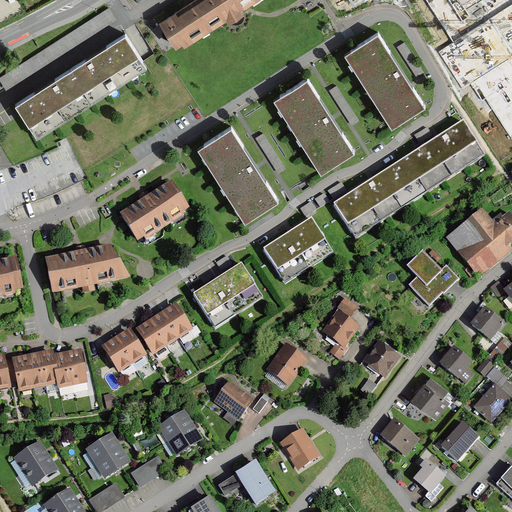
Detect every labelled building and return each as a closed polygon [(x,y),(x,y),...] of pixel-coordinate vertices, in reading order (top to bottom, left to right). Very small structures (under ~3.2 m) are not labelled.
[(203,0),(177,17),(174,13),(160,23),(164,29),(163,30),(169,40),(171,39),(175,46),(220,17),(222,21),(242,8),(240,4),(246,0),(203,0)] [(109,8),(0,77),(0,78),(6,88),(116,18),(109,8)] [(127,34),(71,70),(92,102),(148,67),(127,34)] [(381,34),(348,54),(392,125),(425,105),(381,34)] [(416,77),(424,72),(405,42),(397,47),(416,77)] [(71,70),(16,105),(37,138),(92,102),(71,70)] [(310,79),(277,99),(322,172),(355,152),(310,79)] [(352,126),(359,121),(337,85),(330,90),(352,126)] [(465,124),(400,165),(421,198),(486,157),(465,124)] [(234,127),(201,147),(247,221),(279,201),(234,127)] [(279,173),(287,168),(264,132),(256,137),(279,173)] [(400,165),(335,206),(356,239),(421,198),(400,165)] [(130,209),(129,213),(121,218),(136,240),(152,229),(153,232),(154,232),(171,220),(169,218),(185,208),(171,186),(163,191),(160,190),(159,193),(149,200),(148,197),(142,202),(143,204),(133,210),(130,209)] [(477,277),(474,273),(511,241),(511,219),(508,214),(498,222),(495,219),(489,224),(479,213),(446,239),(461,257),(455,262),(470,280),(476,276),(476,277),(477,277)] [(335,254),(314,221),(265,251),(287,285),(335,254)] [(49,282),(50,281),(52,292),(66,289),(65,286),(75,284),(75,287),(97,282),(97,279),(106,277),(107,280),(126,276),(120,266),(118,259),(116,260),(110,250),(100,252),(97,250),(95,253),(84,255),(84,253),(76,254),(77,257),(65,259),(62,257),(60,260),(46,263),(48,273),(47,274),(49,282)] [(425,254),(410,267),(420,279),(412,286),(431,308),(461,281),(450,269),(444,275),(425,254)] [(0,294),(2,294),(2,291),(20,288),(15,262),(6,264),(3,262),(1,265),(0,264),(0,294)] [(243,266),(196,296),(216,328),(263,298),(243,266)] [(511,286),(504,293),(506,295),(499,300),(511,315),(511,314),(511,286)] [(164,346),(176,338),(182,345),(191,339),(192,337),(182,320),(184,318),(181,314),(179,315),(174,308),(170,311),(159,318),(147,325),(138,331),(158,360),(169,353),(164,346)] [(484,310),(471,326),(494,344),(501,336),(495,332),(500,325),(501,326),(502,325),(501,324),(501,323),(484,310)] [(356,327),(338,314),(324,334),(337,343),(329,353),(337,359),(339,357),(341,357),(340,355),(345,349),(342,347),(356,327)] [(142,355),(128,333),(123,336),(113,343),(104,349),(108,356),(107,358),(109,362),(112,361),(118,371),(142,355)] [(498,347),(487,359),(492,365),(506,348),(508,350),(511,346),(506,341),(502,345),(500,343),(498,347)] [(397,358),(379,345),(365,364),(382,377),(397,358)] [(286,347),(268,371),(286,384),(304,360),(286,347)] [(457,379),(470,362),(453,349),(440,365),(457,379)] [(12,362),(18,390),(57,382),(58,387),(85,382),(79,354),(73,355),(60,358),(53,359),(52,354),(46,356),(32,358),(18,361),(12,362)] [(0,387),(8,386),(3,358),(0,358),(0,387)] [(492,365),(487,359),(481,367),(487,372),(492,365)] [(494,368),(486,377),(499,388),(507,379),(494,368)] [(441,398),(446,392),(429,378),(411,400),(434,419),(447,403),(441,398)] [(228,385),(216,402),(238,418),(251,401),(228,385)] [(490,421),(509,400),(494,388),(476,409),(490,421)] [(261,398),(252,410),(258,414),(267,403),(261,398)] [(177,455),(199,440),(192,430),(189,425),(182,415),(155,434),(162,446),(168,442),(177,455)] [(394,421),(381,438),(404,456),(410,448),(411,449),(418,440),(394,421)] [(462,424),(441,448),(454,460),(466,447),(468,449),(478,438),(462,424)] [(317,457),(301,432),(282,444),(298,469),(317,457)] [(127,463),(121,453),(117,448),(110,437),(88,451),(104,477),(127,463)] [(16,459),(32,485),(55,471),(48,460),(44,455),(38,445),(16,459)] [(165,471),(157,459),(131,475),(139,487),(144,485),(150,480),(155,477),(162,473),(165,471)] [(430,502),(442,489),(436,483),(446,473),(440,468),(437,471),(426,462),(421,468),(423,470),(414,481),(428,492),(424,497),(430,502)] [(243,482),(241,484),(255,506),(267,498),(266,496),(272,493),(254,464),(253,465),(254,468),(250,470),(249,468),(238,474),(243,482)] [(511,467),(495,486),(511,500),(511,467)] [(229,493),(223,484),(218,487),(224,496),(229,493)] [(116,485),(90,502),(97,511),(101,511),(102,511),(108,508),(115,504),(121,500),(124,498),(116,485)] [(49,511),(81,511),(78,508),(75,502),(68,492),(46,506),(49,511)] [(219,511),(211,499),(192,511),(219,511)]
